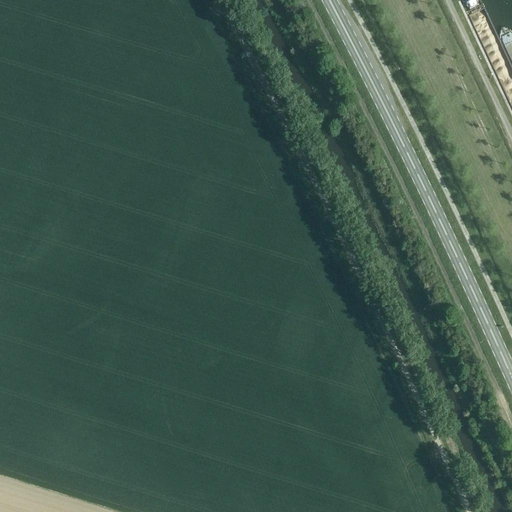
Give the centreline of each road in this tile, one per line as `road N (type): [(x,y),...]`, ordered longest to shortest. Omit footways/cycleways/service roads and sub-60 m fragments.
road 1 (unclassified): [(468,511),(217,0)]
road 2 (primary): [(511,386),(429,189),(326,0)]
